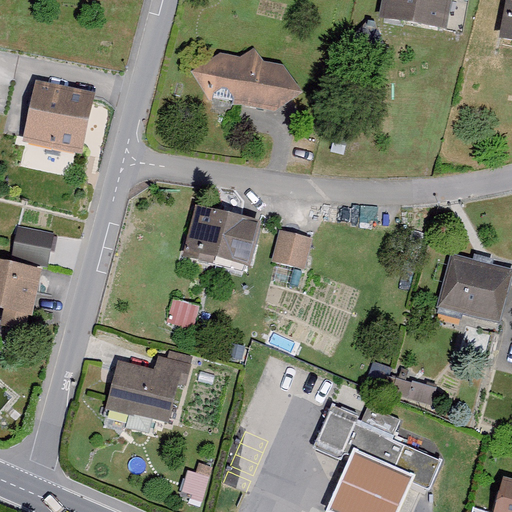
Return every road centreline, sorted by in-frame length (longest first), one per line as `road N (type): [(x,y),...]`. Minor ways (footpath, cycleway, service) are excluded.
road 1 (residential): [(122,165),(300,190),(431,192),(511,180)]
road 2 (residential): [(122,165),(33,494)]
road 3 (residential): [(164,0),(122,165)]
